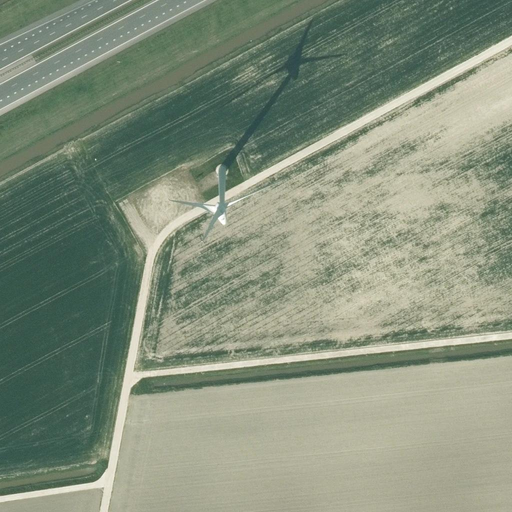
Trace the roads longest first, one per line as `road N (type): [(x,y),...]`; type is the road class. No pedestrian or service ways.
road 1 (track): [(511,41),(170,228),(154,246),(110,478),(0,500)]
road 2 (track): [(128,376),(511,336)]
road 3 (motorway): [(0,92),(174,0)]
road 4 (motorway): [(114,0),(0,61)]
